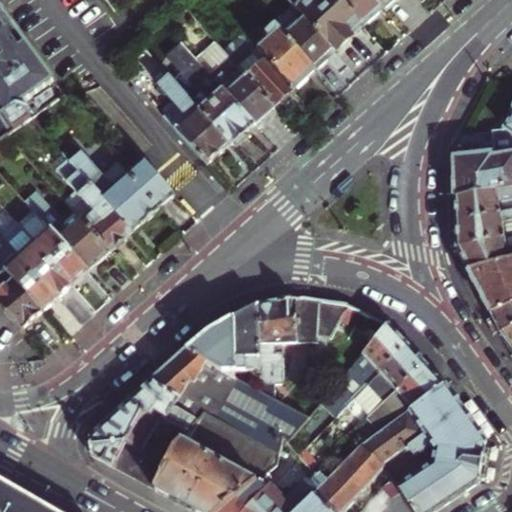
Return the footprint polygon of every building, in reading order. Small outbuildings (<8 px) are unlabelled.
[(286,0),(301,16),(304,20),(335,54),(350,41),(362,30),(334,0),(286,0)] [(334,0),(362,30),(373,20),(381,12),(370,0),(334,0)] [(370,0),(381,12),(395,0),(370,0)] [(0,12),(0,142),(61,98),(0,12)] [(304,20),(301,16),(280,35),(284,39),(304,20)] [(304,20),(284,39),(314,72),(324,63),(335,54),(304,20)] [(257,51),(293,92),(302,83),(314,72),(284,39),(280,35),(278,32),(273,36),(278,43),(269,51),(264,45),(257,51)] [(278,43),(273,36),(264,45),(269,51),(278,43)] [(257,51),(249,41),(229,59),(238,68),(257,51)] [(242,136),(253,126),(217,86),(209,77),(182,46),(172,55),(186,71),(182,74),(196,90),(187,98),(230,147),(242,136)] [(257,51),(238,68),(273,109),(283,100),(293,92),(257,51)] [(238,68),(229,59),(209,77),(217,86),(238,68)] [(273,109),(238,68),(217,86),(253,126),(263,117),(273,109)] [(230,147),(187,98),(174,83),(162,93),(178,111),(167,121),(208,167),(219,157),(230,147)] [(491,161),(511,157),(511,109),(507,121),(502,136),(487,135),(490,156),(491,161)] [(158,212),(127,176),(117,165),(102,179),(80,155),(71,163),(68,158),(63,162),(67,166),(131,237),(146,223),(158,212)] [(453,193),(453,200),(511,189),(511,157),(491,161),(490,156),(453,162),(453,193)] [(173,199),(141,164),(127,176),(158,212),(165,206),(173,199)] [(131,237),(67,166),(56,177),(75,199),(84,207),(73,217),(77,221),(109,257),(120,247),(131,237)] [(511,202),(511,189),(453,200),(453,223),(453,225),(511,213),(509,203),(511,202)] [(75,199),(65,208),(73,217),(84,207),(75,199)] [(109,257),(77,221),(67,231),(48,211),(37,221),(40,224),(87,277),(99,267),(109,257)] [(511,212),(511,213),(453,225),(454,243),(454,254),(511,238),(511,212)] [(40,224),(37,221),(27,229),(30,233),(40,224)] [(80,283),(87,277),(40,224),(30,233),(27,229),(21,235),(24,238),(72,291),(80,283)] [(24,238),(21,235),(12,243),(15,246),(24,238)] [(72,291),(24,238),(15,246),(12,243),(6,248),(9,251),(57,304),(64,298),(72,291)] [(511,238),(454,254),(461,267),(466,276),(511,263),(511,238)] [(50,310),(57,304),(9,251),(0,259),(0,273),(41,318),(50,310)] [(511,263),(466,276),(479,300),(490,319),(511,307),(511,263)] [(41,318),(0,273),(0,308),(23,335),(32,327),(41,318)] [(266,394),(277,399),(280,394),(272,390),(271,384),(288,382),(286,351),(281,351),(280,342),(317,346),(318,339),(331,340),(348,308),(318,304),(301,302),(259,309),(266,394)] [(496,330),(500,337),(511,331),(511,307),(490,319),(496,330)] [(266,394),(259,309),(248,314),(235,320),(238,372),(256,373),(256,381),(253,386),(266,394)] [(213,331),(188,352),(239,379),(238,372),(235,320),(213,331)] [(323,404),(338,419),(355,401),(408,347),(400,338),(389,326),(323,404)] [(508,349),(511,353),(511,331),(500,337),(508,349)] [(408,347),(355,401),(362,408),(370,400),(380,410),(428,368),(418,357),(408,347)] [(211,403),(204,415),(281,453),(285,438),(289,443),(311,417),(277,399),(266,394),(253,386),(239,379),(188,352),(168,371),(130,404),(166,422),(191,434),(197,425),(174,410),(180,400),(189,383),(211,403)] [(437,377),(428,368),(380,410),(371,419),(384,432),(447,388),(437,377)] [(402,496),(412,511),(439,511),(482,483),(487,444),(467,415),(447,388),(384,432),(361,449),(385,471),(407,455),(413,463),(436,446),(441,453),(440,464),(421,477),(417,471),(409,472),(393,483),(402,496)] [(174,410),(197,425),(204,415),(180,400),(174,410)] [(97,460),(156,493),(174,462),(150,449),(166,422),(130,404),(117,417),(92,439),(97,460)] [(174,462),(156,493),(157,493),(186,510),(189,511),(226,511),(254,486),(277,465),(281,453),(204,415),(197,425),(191,434),(174,462)] [(413,463),(417,471),(421,477),(440,464),(441,453),(436,446),(413,463)] [(347,511),(385,471),(361,449),(328,483),(301,511),(347,511)] [(297,501),(307,491),(283,476),(273,486),(297,501)] [(297,501),(273,486),(262,495),(254,486),(226,511),(301,511),(328,483),(321,477),(307,491),(297,501)] [(384,488),(393,501),(402,496),(393,483),(384,488)] [(0,511),(46,511),(0,484),(0,511)]
